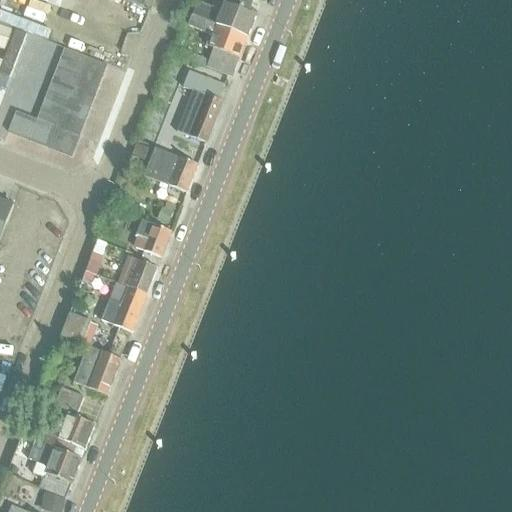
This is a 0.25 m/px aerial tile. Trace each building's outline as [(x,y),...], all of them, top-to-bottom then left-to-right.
[(210,0),(199,0),(192,19),(248,41),(255,20),(247,17),(253,0),(227,0),(223,13),(214,10),(216,2),(210,0)] [(248,41),(192,19),(188,30),(213,39),(209,49),(214,51),(209,62),(184,53),(181,59),(233,78),(248,41)] [(0,27),(0,53),(3,55),(10,30),(0,27)] [(21,62),(26,37),(16,35),(11,59),(21,62)] [(61,61),(83,69),(86,59),(65,51),(61,61)] [(83,69),(104,78),(108,68),(86,59),(83,69)] [(57,71),(79,79),(83,69),(61,61),(57,71)] [(79,79),(100,88),(104,78),(83,69),(79,79)] [(53,81),(75,89),(79,79),(57,71),(53,81)] [(178,133),(207,145),(224,103),(219,102),(225,87),(190,73),(183,89),(193,93),(178,133)] [(79,79),(75,89),(96,98),(100,88),(79,79)] [(50,91),(71,99),(75,89),(53,81),(50,91)] [(75,89),(71,99),(92,108),(96,98),(75,89)] [(46,101),(67,109),(71,99),(50,91),(46,101)] [(67,109),(88,118),(92,108),(71,99),(67,109)] [(46,101),(42,111),(63,119),(67,109),(46,101)] [(67,109),(63,119),(84,128),(88,118),(67,109)] [(42,111),(38,121),(48,125),(59,130),(63,119),(42,111)] [(17,113),(9,133),(19,137),(27,117),(17,113)] [(27,117),(19,137),(30,142),(38,121),(27,117)] [(63,119),(59,130),(70,134),(80,138),(84,128),(63,119)] [(38,121),(30,142),(40,146),(48,125),(38,121)] [(48,125),(40,146),(51,150),(59,130),(48,125)] [(59,130),(51,150),(62,154),(70,134),(59,130)] [(70,134),(62,154),(72,158),(80,138),(70,134)] [(145,178),(187,195),(198,168),(156,151),(145,178)] [(0,242),(14,207),(0,200),(0,242)] [(137,250),(162,260),(172,234),(144,223),(138,238),(141,239),(137,250)] [(119,287),(129,291),(147,297),(157,272),(139,265),(139,264),(129,261),(119,287)] [(147,297),(129,291),(123,307),(110,303),(103,323),(133,334),(147,297)] [(62,337),(83,345),(92,324),(71,316),(62,337)] [(74,384),(108,398),(122,362),(88,349),(74,384)] [(54,410),(77,419),(85,399),(62,390),(54,410)] [(44,423),(36,443),(75,458),(79,449),(86,452),(96,428),(69,417),(64,431),(44,423)] [(34,448),(29,462),(36,465),(32,475),(44,480),(40,491),(67,501),(73,487),(83,461),(75,458),(36,443),(34,448)]
